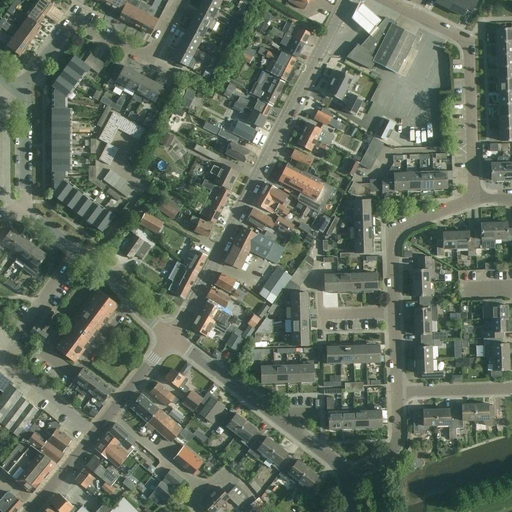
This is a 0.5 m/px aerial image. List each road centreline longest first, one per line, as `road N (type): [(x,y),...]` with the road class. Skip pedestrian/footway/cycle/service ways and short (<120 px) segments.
road 1 (tertiary): [(168,334),(343,0)]
road 2 (unclassified): [(479,198),(471,44),(382,0)]
road 3 (residential): [(340,467),(168,334)]
road 4 (residential): [(394,312),(393,233),(479,198)]
road 5 (residential): [(126,300),(113,276),(24,209)]
road 6 (residential): [(93,435),(5,359),(0,343)]
road 7 (residential): [(40,343),(73,369),(126,300)]
road 8 (tertiary): [(93,435),(168,334)]
road 9 (residential): [(24,209),(23,88)]
